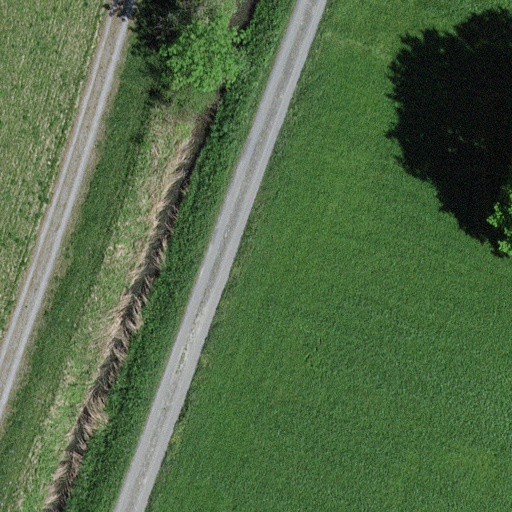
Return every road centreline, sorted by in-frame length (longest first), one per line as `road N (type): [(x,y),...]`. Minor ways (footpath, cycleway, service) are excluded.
road 1 (track): [(331,0),(142,511)]
road 2 (track): [(0,382),(81,153),(119,0)]
